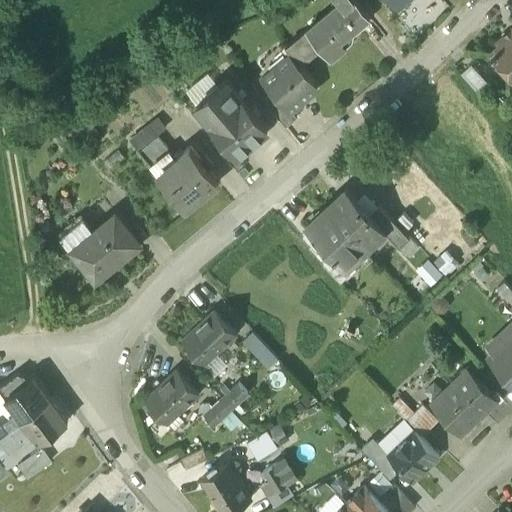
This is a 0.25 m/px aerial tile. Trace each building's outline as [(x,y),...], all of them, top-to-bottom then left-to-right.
[(355,0),(352,0),(344,7),(339,2),(308,28),(307,28),(305,29),(306,30),(287,46),(286,45),(285,47),(290,54),(300,66),(301,65),(302,64),(322,47),(330,58),(345,45),(340,39),(368,16),(355,0)] [(511,32),(490,53),(496,61),(496,65),(501,71),(506,71),(511,77),(511,32)] [(300,66),(290,54),(262,78),(272,90),(289,110),(291,109),(314,90),(314,81),(301,65),(300,66)] [(267,128),(226,79),(196,105),(237,154),(267,128)] [(289,110),(272,90),(263,98),(286,126),(297,117),(291,109),(289,110)] [(81,110),(64,119),(75,132),(90,123),(81,110)] [(24,147),(33,163),(55,153),(47,136),(24,147)] [(176,160),(157,137),(138,151),(157,175),(176,160)] [(216,179),(191,148),(176,160),(157,175),(184,208),(202,194),(200,192),(216,179)] [(369,212),(347,188),(326,207),(369,254),(389,236),(390,235),(369,212)] [(391,218),(377,204),(369,212),(390,235),(389,236),(399,247),(409,238),(400,228),(391,218)] [(369,254),(326,207),(305,226),(331,254),(343,267),(344,266),(350,272),(369,254)] [(401,209),(391,218),(400,228),(410,219),(401,209)] [(91,232),(70,249),(95,280),(140,244),(115,213),(91,232)] [(83,222),(62,239),(70,249),(91,232),(83,222)] [(343,267),(331,254),(322,262),(340,281),(350,272),(344,266),(343,267)] [(503,297),(511,306),(511,291),(511,290),(503,297)] [(214,307),(182,337),(199,356),(210,346),(215,351),(236,331),(214,307)] [(511,318),(483,346),(489,351),(483,356),(511,386),(511,318)] [(263,342),(252,331),(243,340),(268,367),(278,359),(274,354),(263,342)] [(272,333),(263,342),(274,354),(284,345),(272,333)] [(204,359),(210,369),(223,360),(218,351),(204,359)] [(177,367),(145,396),(167,420),(199,390),(177,367)] [(34,373),(23,381),(16,372),(0,384),(0,387),(14,409),(4,416),(5,418),(11,425),(51,396),(34,373)] [(466,372),(431,404),(460,435),(495,403),(466,372)] [(239,381),(222,397),(231,407),(248,391),(239,381)] [(0,413),(0,414),(3,412),(4,416),(14,409),(0,387),(0,413)] [(51,396),(11,425),(18,434),(28,425),(39,440),(68,419),(51,396)] [(222,397),(204,413),(214,423),(231,407),(222,397)] [(414,413),(399,398),(392,405),(406,420),(414,413)] [(423,405),(407,421),(422,437),(438,421),(423,405)] [(0,433),(11,425),(5,418),(4,416),(3,412),(0,414),(0,433)] [(11,425),(0,433),(0,437),(9,450),(23,439),(18,434),(11,425)] [(266,430),(246,442),(257,459),(277,448),(266,430)] [(415,432),(388,456),(400,470),(412,482),(439,458),(415,432)] [(388,456),(376,443),(365,453),(389,479),(400,470),(388,456)] [(42,445),(18,462),(27,475),(52,458),(42,445)] [(203,446),(181,456),(186,466),(208,457),(203,446)] [(287,484),(274,463),(262,471),(275,491),(287,484)] [(235,472),(229,476),(222,464),(201,477),(222,511),(227,511),(251,498),(235,472)] [(385,493),(394,502),(403,511),(410,511),(415,508),(394,485),(385,493)] [(387,511),(385,510),(363,488),(346,504),(353,511),(387,511)] [(99,511),(90,502),(80,511),(99,511)]
